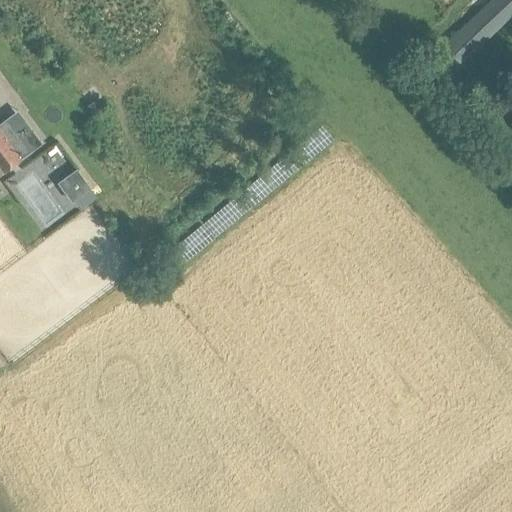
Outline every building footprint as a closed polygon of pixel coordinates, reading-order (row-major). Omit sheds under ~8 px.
[(511,0),(489,0),(444,45),(453,55),(462,64),(511,14),(511,0)] [(431,80),(444,70),(433,56),(420,66),(431,80)] [(23,158),(22,157),(32,150),(8,118),(0,123),(0,166),(4,172),(23,158)] [(71,185),(63,190),(72,202),(75,199),(91,188),(76,168),(65,177),(71,185)] [(20,228),(0,236),(0,246),(3,255),(28,245),(20,228)]
